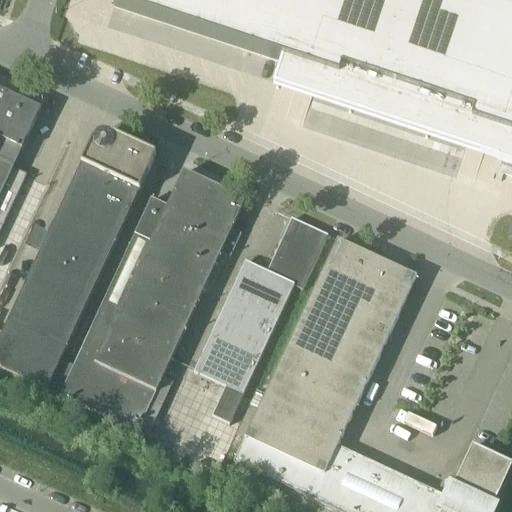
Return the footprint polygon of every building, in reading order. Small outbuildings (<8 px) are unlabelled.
[(116,0),(114,8),(282,64),(302,71),(305,62),(380,87),(408,0),(116,0)] [(282,64),(274,91),(498,165),(511,169),(511,0),(408,0),(380,87),(305,62),(302,71),(282,64)] [(10,98),(12,94),(3,90),(1,94),(0,93),(0,236),(28,177),(14,170),(41,113),(20,103),(21,102),(10,98)] [(95,141),(83,166),(0,345),(0,370),(48,393),(157,158),(109,135),(95,141)] [(60,398),(59,398),(138,435),(221,255),(230,260),(241,236),(232,231),(246,203),(184,174),(168,209),(151,201),(60,398)] [(196,376),(225,390),(212,419),(230,427),(243,398),(244,398),(295,289),(303,293),(328,238),(292,221),(267,274),(247,264),(196,376)] [(234,465),(313,502),(337,449),(417,279),(337,242),(265,396),(257,393),(237,436),(245,440),(234,465)] [(443,498),(337,449),(313,502),(334,511),(497,511),(499,507),(495,505),(511,468),(511,465),(472,447),(454,487),(449,484),(443,498)]
